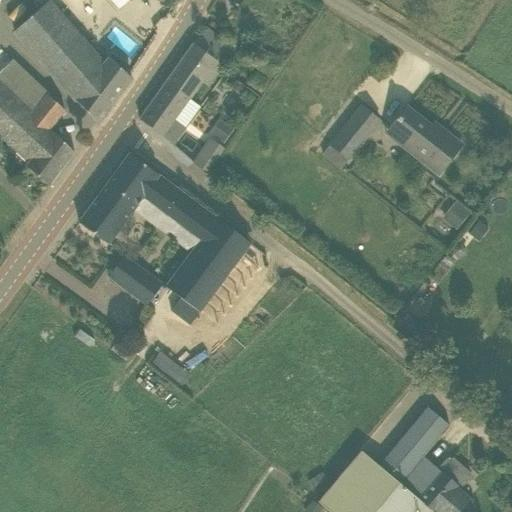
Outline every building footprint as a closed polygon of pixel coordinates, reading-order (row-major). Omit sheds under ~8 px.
[(131,78),(118,66),(108,57),(101,66),(45,3),(13,31),(75,101),(97,124),(131,78)] [(203,82),(208,86),(223,65),(217,60),(228,45),(205,28),(165,83),(189,100),(203,82)] [(74,153),(57,137),(49,129),(64,110),(47,95),(12,59),(0,72),(0,136),(7,144),(28,163),(25,167),(49,186),(74,153)] [(162,137),(169,141),(195,104),(189,100),(165,83),(139,120),(162,137)] [(360,106),(329,144),(321,155),(340,170),(349,160),(380,122),(360,106)] [(438,175),(461,145),(447,134),(444,137),(406,107),(389,130),(426,159),(423,163),(438,175)] [(233,130),(221,121),(211,135),(223,143),(223,144),(233,130)] [(193,162),(197,165),(207,172),(224,148),(209,138),(193,162)] [(166,288),(180,298),(171,311),(190,325),(199,312),(201,313),(250,244),(129,154),(108,183),(138,205),(134,211),(192,254),(166,288)] [(108,183),(78,223),(108,245),(134,211),(138,205),(108,183)] [(455,202),(442,219),(456,230),(470,213),(455,202)] [(478,220),(467,234),(478,242),(488,228),(478,220)] [(163,285),(124,256),(108,277),(147,306),(163,285)] [(415,335),(431,332),(428,318),(412,321),(415,335)] [(136,349),(122,338),(113,350),(127,361),(136,349)] [(448,426),(427,408),(378,465),(361,451),(318,502),(324,507),(329,511),(457,511),(469,498),(459,489),(471,476),(448,456),(437,469),(423,457),(448,426)] [(303,511),(304,511),(319,511),(323,509),(312,500),(303,511)]
